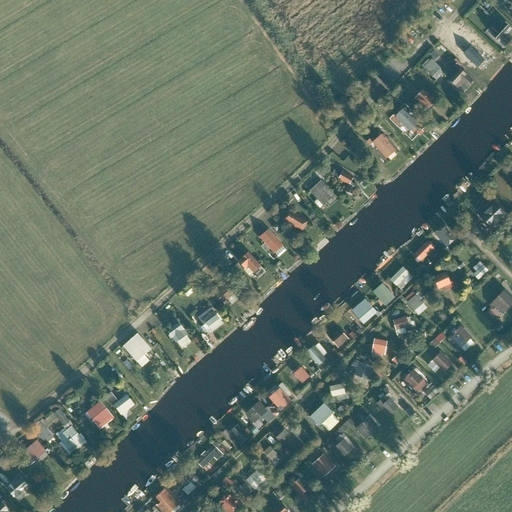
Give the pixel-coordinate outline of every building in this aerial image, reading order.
[(511,37),(511,32),(497,19),(489,28),(506,44),(511,37)] [(481,49),(478,46),(467,58),(477,67),(488,55),(481,49)] [(446,67),(431,53),(421,63),(436,78),(446,67)] [(471,75),(459,63),(449,73),(461,85),(471,75)] [(439,99),(426,86),(415,97),(428,110),(439,99)] [(428,122),(406,101),(390,117),(412,138),(428,122)] [(399,149),(385,129),(373,138),(388,158),(399,149)] [(354,176),(344,167),(336,177),(345,186),(354,176)] [(337,196),(321,177),(309,187),(325,206),(337,196)] [(489,217),(486,220),(492,226),(501,216),(492,207),(486,213),(489,217)] [(306,227),(293,209),(281,217),(294,236),(306,227)] [(285,244),(269,226),(259,235),(264,240),(260,244),(272,256),(285,244)] [(443,226),(437,232),(440,234),(438,236),(446,245),(454,238),(443,226)] [(425,242),(412,255),(418,261),(431,248),(425,242)] [(263,267),(248,253),(238,263),(254,277),(263,267)] [(477,271),(474,274),(478,279),(487,270),(479,262),(473,267),(476,270),(477,271)] [(402,268),(390,280),(399,289),(404,284),(402,282),(404,280),(402,278),(407,273),(402,268)] [(436,283),(432,284),(434,288),(438,287),(438,288),(443,286),(445,290),(454,285),(452,281),(450,282),(445,273),(434,278),(436,283)] [(238,295),(225,280),(212,292),(225,306),(238,295)] [(383,285),(375,292),(384,303),(392,296),(383,285)] [(413,292),(405,299),(413,308),(417,304),(419,306),(422,303),(419,299),(423,296),(420,292),(416,295),(413,292)] [(511,300),(503,292),(490,305),(494,308),(500,314),(504,310),(511,302),(511,300)] [(364,299),(352,310),(363,322),(375,312),(364,299)] [(213,301),(194,313),(207,333),(226,322),(213,301)] [(404,318),(392,321),(396,335),(404,333),(402,327),(409,325),(410,327),(413,326),(411,321),(408,322),(407,318),(405,319),(404,318)] [(183,320),(167,330),(181,353),(197,343),(183,320)] [(453,333),(450,336),(458,345),(459,345),(464,351),(473,342),(468,336),(460,327),(457,330),(454,328),(451,331),(453,333)] [(339,328),(329,337),(338,347),(347,338),(339,328)] [(442,329),(437,335),(442,339),(447,333),(442,329)] [(150,345),(137,330),(122,344),(141,365),(149,358),(144,351),(150,345)] [(371,348),(370,353),(379,354),(383,355),(385,342),(375,341),(373,340),(371,348)] [(312,347),(305,353),(317,366),(324,360),(321,357),(313,348),(312,347)] [(440,352),(433,359),(440,366),(444,371),(452,363),(440,352)] [(354,360),(352,364),(358,366),(355,374),(366,379),(367,379),(371,368),(359,363),(360,362),(354,360)] [(302,369),(295,374),(302,382),(309,376),(302,369)] [(414,369),(403,379),(413,388),(416,392),(427,383),(414,369)] [(340,384),(329,388),(332,397),(335,396),(343,393),(340,384)] [(428,392),(434,396),(439,389),(433,385),(428,392)] [(128,390),(114,402),(123,412),(136,401),(128,390)] [(280,390),(271,398),(280,408),(289,400),(286,396),(280,390)] [(116,414),(102,398),(86,411),(100,427),(116,414)] [(383,398),(377,403),(389,415),(398,407),(392,401),(390,398),(386,401),(383,398)] [(260,402),(247,414),(254,422),(257,418),(259,420),(262,417),(268,423),(275,416),(266,406),(265,408),(260,402)] [(322,405),(309,418),(317,425),(330,413),(322,405)] [(62,407),(56,411),(66,426),(72,421),(62,407)] [(36,426),(49,442),(56,436),(48,426),(59,417),(55,411),(36,426)] [(370,419),(358,430),(365,437),(377,426),(370,419)] [(86,438),(74,422),(58,435),(70,450),(86,438)] [(240,426),(232,434),(240,443),(248,436),(240,426)] [(279,428),(273,433),(280,441),(286,435),(279,428)] [(336,439),(331,443),(343,456),(352,448),(341,436),(340,435),(336,439)] [(40,436),(27,447),(37,459),(50,448),(40,436)] [(291,437),(282,445),(290,453),(292,452),(294,455),(303,447),(297,441),(296,443),(291,437)] [(204,453),(196,461),(201,467),(212,457),(215,460),(220,454),(213,447),(205,454),(204,453)] [(268,447),(259,455),(268,465),(270,462),(277,457),(268,447)] [(319,450),(310,458),(314,462),(313,463),(325,475),(334,467),(323,454),(322,455),(319,450)] [(186,470),(179,477),(187,485),(184,488),(191,495),(201,485),(193,478),(194,477),(186,470)] [(257,470),(246,481),(253,489),(265,478),(257,470)] [(29,489),(18,477),(9,485),(21,497),(29,489)] [(226,477),(221,482),(229,488),(233,483),(226,477)] [(300,477),(291,485),(297,492),(295,495),(302,502),(309,495),(305,490),(309,487),(300,477)] [(336,484),(330,478),(324,484),(331,490),(336,484)] [(246,483),(242,488),(248,494),(253,490),(246,483)] [(165,489),(157,497),(161,502),(157,505),(163,511),(170,511),(176,507),(171,503),(174,500),(165,489)] [(223,490),(216,499),(220,502),(219,504),(228,511),(231,511),(238,503),(234,499),(236,498),(232,494),(230,496),(223,490)] [(16,511),(17,511),(2,494),(0,496),(0,511),(16,511)] [(288,511),(280,503),(269,511),(270,511),(272,511),(288,511)]
